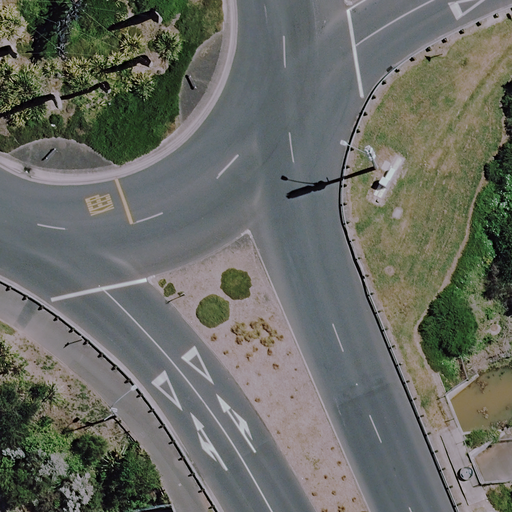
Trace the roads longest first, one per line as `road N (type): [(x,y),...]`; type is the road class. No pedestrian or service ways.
road 1 (secondary): [(245,127),(403,511)]
road 2 (secondary): [(267,511),(181,369),(36,231)]
road 3 (secondary): [(245,127),(207,175),(157,210),(98,229),(36,231)]
road 4 (secondary): [(432,0),(266,79)]
